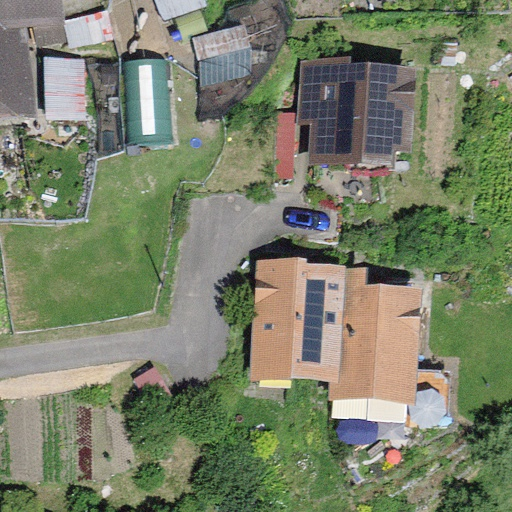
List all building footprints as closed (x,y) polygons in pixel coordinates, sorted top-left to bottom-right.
[(41,25),(54,24),(54,23),(51,0),(0,0),(0,107),(21,105),(15,58),(6,59),(3,30),(41,25)] [(157,0),(163,16),(201,2),(200,0),(157,0)] [(71,19),(54,23),(54,24),(41,25),(45,42),(74,36),(75,42),(115,34),(110,11),(71,19)] [(127,26),(142,85),(175,77),(161,17),(127,26)] [(327,103),(325,123),(319,123),(316,163),(375,167),(376,152),(404,154),(409,86),(337,81),(337,71),(307,68),(305,101),(327,103)] [(289,379),(331,382),(339,284),(265,274),(259,360),(290,362),(289,379)] [(357,285),(339,284),(331,382),(331,396),(368,399),(367,417),(372,422),(400,424),(406,419),(413,306),(360,303),(361,290),(357,285)]
